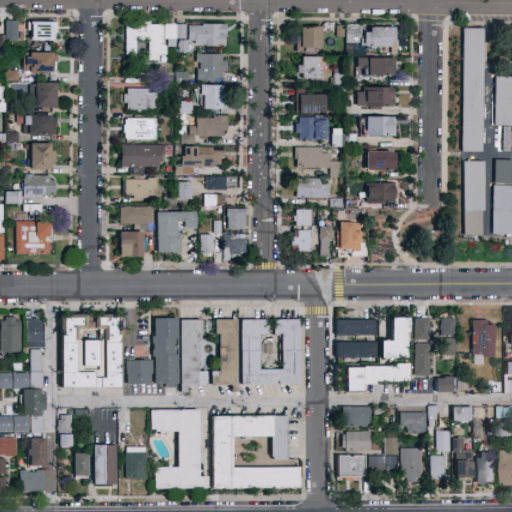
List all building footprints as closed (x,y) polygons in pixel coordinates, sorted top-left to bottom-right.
[(5,39),(5,21),(24,21),(24,39),(5,39)] [(163,46),(174,45),(174,22),(163,23),(163,46)] [(55,23),(55,40),(30,40),(30,23),(55,23)] [(185,51),(185,23),(175,23),(176,52),(185,51)] [(225,46),(188,46),(188,24),(225,25),(225,46)] [(125,55),(124,26),(163,25),(164,58),(147,58),(147,40),(135,41),(135,54),(125,55)] [(396,28),(396,46),(345,47),(345,25),(361,25),(361,28),(396,28)] [(322,28),(321,52),(297,52),(297,27),(322,28)] [(460,152),(460,28),(482,28),(482,152),(460,152)] [(55,72),(22,72),(22,52),(55,52),(55,72)] [(223,54),(223,80),(196,80),(196,54),(223,54)] [(324,57),(324,79),(296,79),(296,57),(324,57)] [(396,58),(396,76),(357,76),(357,58),(396,58)] [(16,80),(16,69),(4,69),(3,80),(16,80)] [(493,127),(493,76),(511,76),(511,127),(509,127),(509,152),(496,152),(496,127),(493,127)] [(55,83),(55,108),(34,108),(34,83),(55,83)] [(221,109),(199,109),(198,86),(220,85),(221,109)] [(393,88),(393,106),(355,106),(355,88),(393,88)] [(122,111),(122,89),(155,89),(155,111),(122,111)] [(296,95),(325,95),(325,113),(296,112),(296,95)] [(54,135),(23,135),(23,116),(54,116),(54,135)] [(190,136),(190,126),(196,126),(196,117),(226,117),(226,136),(190,136)] [(394,117),(394,136),(358,136),(358,117),(394,117)] [(326,140),(296,140),(296,118),(326,118),(326,140)] [(155,119),(155,140),(122,140),(122,119),(155,119)] [(0,141),(15,139),(14,131),(0,133),(0,141)] [(29,144),(54,144),(54,170),(29,170),(29,144)] [(161,146),(161,167),(119,167),(119,146),(161,146)] [(223,148),(223,167),(181,167),(181,148),(223,148)] [(294,148),(328,148),(328,168),(294,168),(294,148)] [(364,171),(364,151),(395,151),(395,171),(364,171)] [(511,235),(492,235),(492,159),(511,159),(511,235)] [(482,161),(482,236),(462,236),(462,161),(482,161)] [(23,200),(23,175),(53,175),(53,200),(23,200)] [(225,191),(205,191),(205,177),(225,177),(225,191)] [(123,197),(123,179),(155,179),(155,197),(123,197)] [(328,198),(294,198),(294,179),(328,179),(328,198)] [(190,182),(190,200),(177,200),(177,182),(190,182)] [(365,203),(365,183),(394,183),(394,203),(365,203)] [(5,204),(5,193),(18,192),(19,203),(5,204)] [(223,194),(223,207),(204,207),(204,194),(223,194)] [(150,208),(150,225),(119,225),(119,208),(150,208)] [(244,209),(244,228),(226,228),(226,209),(244,209)] [(293,210),(309,210),(310,226),(293,226),(293,210)] [(155,253),(155,212),(195,212),(195,230),(179,230),(179,253),(155,253)] [(211,220),(212,233),(220,233),(219,220),(211,220)] [(52,222),(52,255),(15,255),(15,222),(52,222)] [(359,252),(336,252),(336,223),(359,223),(359,252)] [(318,256),(318,227),(329,227),(329,256),(318,256)] [(308,252),(290,252),(290,231),(308,231),(308,252)] [(117,232),(141,232),(141,257),(117,257),(117,232)] [(212,253),(199,253),(199,235),(212,235),(212,253)] [(245,238),(245,258),(223,258),(223,238),(245,238)] [(43,432),(0,432),(0,416),(21,416),(21,389),(0,389),(0,373),(29,373),(29,349),(25,350),(25,316),(42,316),(43,432)] [(119,388),(60,388),(60,317),(119,316),(119,388)] [(0,353),(0,317),(20,317),(20,353),(0,353)] [(176,318),(176,385),(152,385),(152,318),(176,318)] [(380,359),(380,340),(390,340),(390,318),(407,318),(407,359),(380,359)] [(454,318),(454,356),(439,356),(439,318),(454,318)] [(298,319),(299,385),(240,385),(240,320),(265,320),(266,336),(258,336),(259,370),(280,370),(280,335),(273,335),(272,320),(298,319)] [(428,319),(428,376),(413,376),(413,319),(428,319)] [(206,386),(190,385),(190,393),(179,393),(180,320),(199,320),(199,371),(206,371),(206,386)] [(217,320),(236,320),(236,385),(210,385),(210,371),(217,371),(217,320)] [(375,320),(375,336),(334,336),(334,320),(375,320)] [(484,364),(470,364),(470,321),(494,321),(494,356),(484,356),(484,364)] [(335,359),(335,342),(375,342),(375,359),(335,359)] [(149,361),(149,385),(125,385),(125,361),(149,361)] [(363,392),(343,392),(342,366),(408,365),(408,383),(363,383),(363,392)] [(434,392),(434,377),(455,377),(455,392),(434,392)] [(340,427),(340,407),(369,407),(369,427),(340,427)] [(436,407),(435,419),(427,419),(428,407),(436,407)] [(470,422),(451,423),(451,407),(470,407),(470,422)] [(149,431),(149,410),(197,410),(198,477),(207,477),(207,489),(153,489),(153,467),(177,467),(176,431),(149,431)] [(425,433),(399,433),(399,413),(425,413),(425,433)] [(70,415),(70,448),(57,448),(57,415),(70,415)] [(298,489),(211,489),(210,417),(285,416),(286,460),(270,460),(269,437),(231,437),(232,468),(298,467),(298,489)] [(498,437),(498,423),(510,423),(510,437),(498,437)] [(434,452),(434,431),(448,431),(448,452),(434,452)] [(340,432),(369,432),(369,451),(340,451),(340,432)] [(15,456),(0,456),(0,438),(15,438),(15,456)] [(45,438),(45,467),(27,467),(27,438),(45,438)] [(382,438),(396,438),(396,471),(369,471),(369,457),(383,457),(382,438)] [(462,449),(470,449),(470,480),(454,480),(454,439),(462,439),(462,449)] [(92,484),(92,445),(114,445),(114,484),(92,484)] [(145,480),(124,480),(124,448),(145,448),(145,480)] [(399,481),(399,448),(420,448),(420,481),(399,481)] [(511,485),(501,485),(502,451),(511,451),(511,485)] [(87,453),(87,478),(72,478),(72,453),(87,453)] [(473,453),(491,453),(491,484),(473,484),(473,453)] [(337,480),(337,456),(364,456),(364,480),(337,480)] [(444,481),(429,481),(429,457),(443,456),(444,481)] [(19,491),(19,472),(43,472),(43,491),(19,491)]
